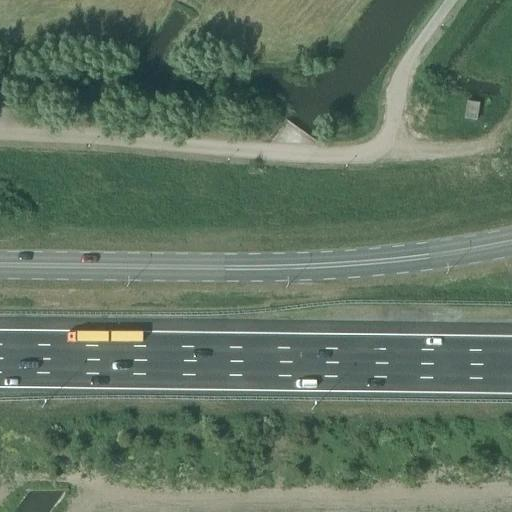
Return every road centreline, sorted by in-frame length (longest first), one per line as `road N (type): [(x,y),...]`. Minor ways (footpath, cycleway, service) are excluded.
road 1 (unclassified): [(0,133),(312,157),(371,154),(391,129),(399,78),(451,0)]
road 2 (secondary): [(511,246),(354,267),(0,268)]
road 3 (motorway): [(511,365),(0,360)]
